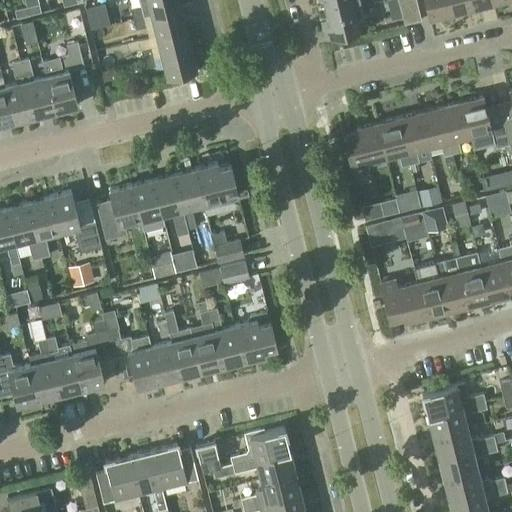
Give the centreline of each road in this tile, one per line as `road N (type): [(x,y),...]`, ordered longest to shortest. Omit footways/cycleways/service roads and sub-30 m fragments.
road 1 (residential): [(294,381),(0,453)]
road 2 (tertiary): [(272,94),(268,139),(327,372)]
road 3 (tertiary): [(355,365),(296,131),(272,94)]
road 4 (residential): [(0,160),(221,106)]
road 5 (residential): [(320,82),(511,35)]
road 6 (residential): [(429,511),(390,356)]
road 7 (tertiary): [(391,511),(355,365)]
road 8 (tertiary): [(327,372),(362,511)]
road 9 (residential): [(294,381),(326,511)]
road 10 (residential): [(390,356),(511,327)]
